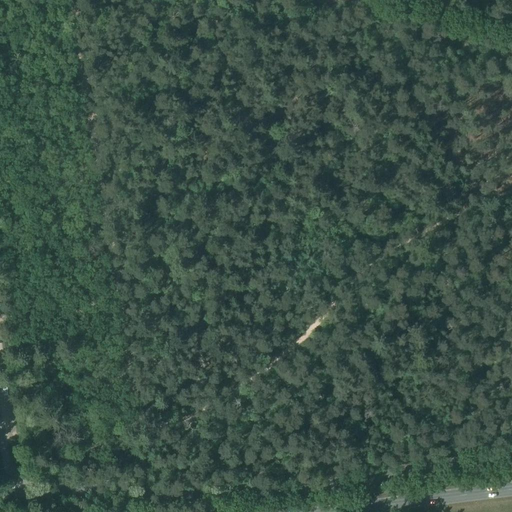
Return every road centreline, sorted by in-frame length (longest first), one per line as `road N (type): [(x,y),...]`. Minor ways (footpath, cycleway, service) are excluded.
road 1 (unclassified): [(511,453),(307,487),(0,494)]
road 2 (primary): [(511,489),(336,511)]
road 3 (track): [(511,43),(362,6)]
